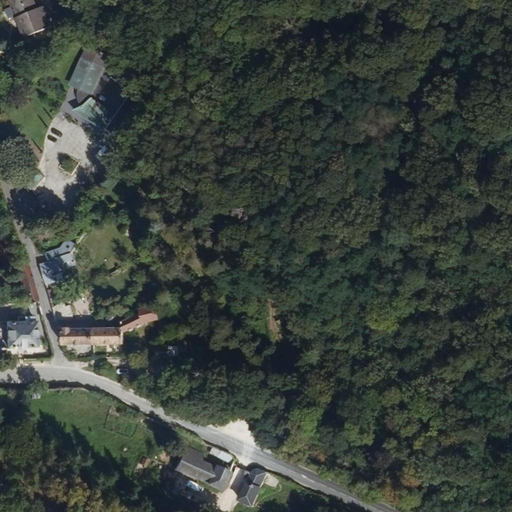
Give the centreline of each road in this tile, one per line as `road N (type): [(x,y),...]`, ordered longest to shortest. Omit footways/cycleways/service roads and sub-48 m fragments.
road 1 (track): [(439,0),(363,334),(310,363),(93,363),(63,374)]
road 2 (secondary): [(384,511),(95,381),(63,374)]
road 3 (residential): [(63,374),(0,159)]
